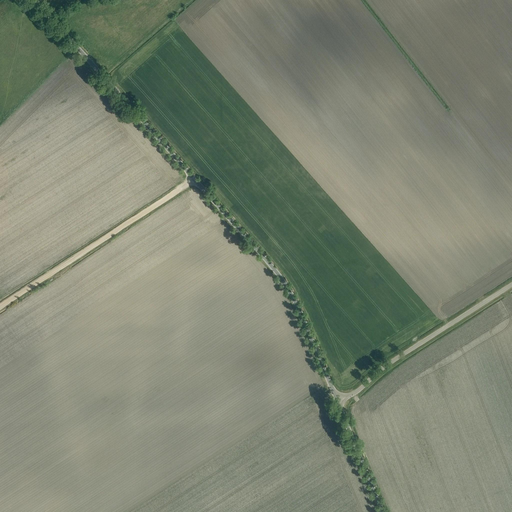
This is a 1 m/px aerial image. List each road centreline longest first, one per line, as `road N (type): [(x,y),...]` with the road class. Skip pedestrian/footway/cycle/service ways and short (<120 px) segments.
road 1 (tertiary): [(336,401),(274,269),(34,0)]
road 2 (track): [(0,307),(194,179)]
road 3 (unclassified): [(336,401),(511,285)]
road 4 (tertiary): [(383,511),(336,401)]
